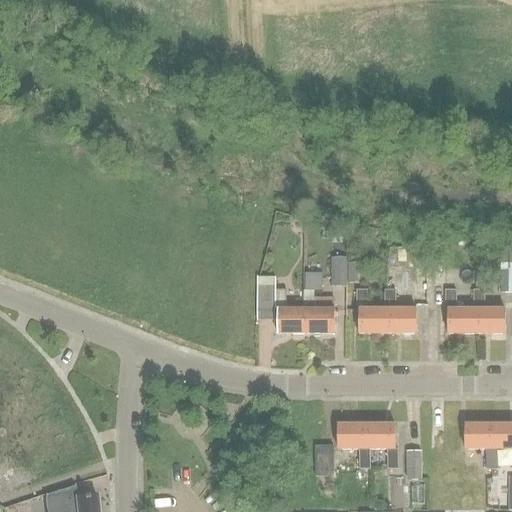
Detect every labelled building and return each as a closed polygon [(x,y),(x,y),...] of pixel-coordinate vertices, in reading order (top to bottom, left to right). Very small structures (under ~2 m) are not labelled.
[(259,272),(263,245),(246,242),(241,269),(259,272)] [(511,250),(501,251),(501,267),(511,266),(511,250)] [(334,290),(348,290),(348,262),(334,262),(334,290)] [(511,266),(501,267),(501,295),(511,295),(511,266)] [(363,267),(349,267),(349,286),(362,286),(363,267)] [(231,299),(238,282),(216,274),(210,291),(231,299)] [(306,293),(316,293),(322,293),(322,275),(306,275),(306,293)] [(308,312),(305,312),(288,312),(288,291),(277,292),(277,284),(277,279),(262,279),(262,283),(259,283),(259,322),(279,322),(279,336),(308,336),(308,312)] [(193,292),(188,318),(235,327),(240,301),(193,292)] [(316,312),(316,293),(306,293),(305,293),(305,312),(308,312),(308,336),(337,337),(337,312),(316,312)] [(358,293),(358,313),(361,313),(361,337),(389,337),(389,312),(387,312),(369,312),(369,293),(358,293)] [(387,293),(387,312),(389,312),(389,337),(418,336),(418,312),(397,312),(397,293),(387,293)] [(458,293),(447,293),(447,313),(450,313),(450,336),(478,336),(478,312),(475,312),(458,312),(458,293)] [(475,293),(475,312),(478,312),(478,336),(507,337),(507,313),(486,312),(486,293),(475,293)] [(339,427),(339,451),(360,451),(360,471),(371,471),(371,451),(368,451),(368,427),(339,427)] [(368,427),(368,451),(371,451),(388,451),(388,471),(399,471),(399,451),(397,451),(396,427),(368,427)] [(466,427),(466,451),(487,451),(487,471),(497,471),(498,451),(495,451),(495,427),(466,427)] [(511,427),(495,427),(495,451),(498,451),(511,451),(511,427)] [(334,448),(318,448),(318,479),(335,479),(334,448)] [(409,483),(422,483),(421,454),(408,455),(409,483)] [(98,511),(97,497),(77,499),(75,488),(45,498),(46,511),(98,511)]
